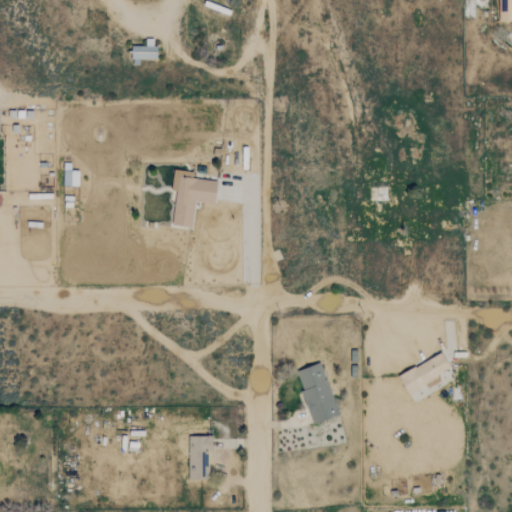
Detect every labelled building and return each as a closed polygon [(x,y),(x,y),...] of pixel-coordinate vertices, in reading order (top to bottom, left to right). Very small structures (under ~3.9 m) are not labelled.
[(511,7),(511,0),(498,0),(498,21),(511,21),(511,7)] [(156,46),(132,46),(132,65),(139,64),(139,59),(157,59),(156,46)] [(79,171),(70,170),(71,163),(63,163),(63,185),(78,186),(79,171)] [(217,181),(192,178),(193,172),(173,170),(171,190),(175,191),(172,225),(192,227),(194,202),(215,204),(217,181)] [(441,380),(437,373),(450,366),(442,351),(398,375),(408,394),(426,384),(428,387),(441,380)] [(314,423),(339,413),(320,362),(294,372),(314,423)] [(210,435),(188,436),(189,479),(211,478),(210,435)]
